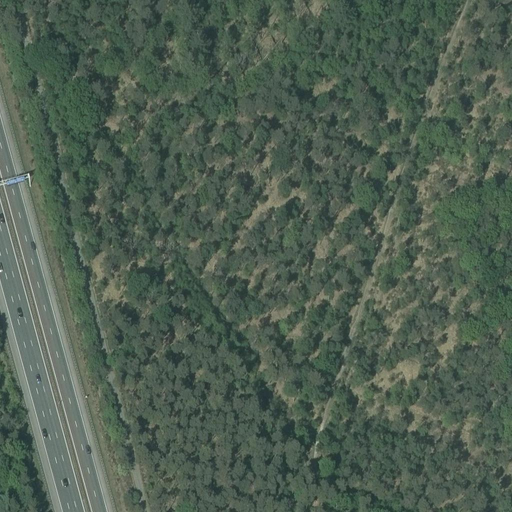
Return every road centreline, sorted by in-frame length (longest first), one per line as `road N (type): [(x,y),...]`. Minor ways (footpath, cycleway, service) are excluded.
road 1 (track): [(340,511),(301,450),(467,0)]
road 2 (track): [(301,450),(29,0)]
road 3 (motorway): [(99,511),(0,145)]
road 4 (motorway): [(0,241),(73,511)]
